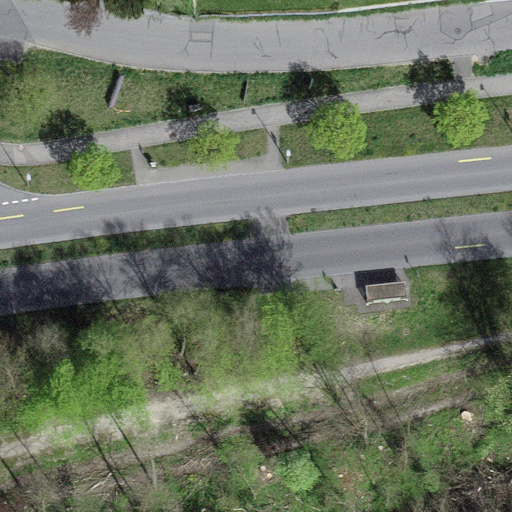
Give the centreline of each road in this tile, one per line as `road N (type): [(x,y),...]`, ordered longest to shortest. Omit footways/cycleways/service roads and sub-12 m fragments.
road 1 (residential): [(0,14),(153,46),(255,54),(511,31)]
road 2 (secondary): [(511,173),(0,229)]
road 3 (secondary): [(0,291),(511,236)]
